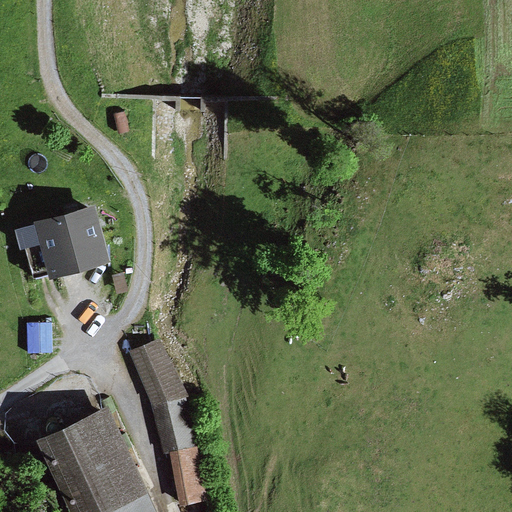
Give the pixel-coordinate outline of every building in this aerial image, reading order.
[(95,200),(19,221),(34,273),(109,252),(95,200)] [(124,271),(112,273),(117,293),(128,290),(124,271)] [(56,318),(31,319),(32,350),(58,348),(56,318)] [(161,336),(129,349),(151,401),(186,393),(190,392),(161,336)] [(186,393),(151,401),(164,450),(170,449),(198,442),(186,393)] [(161,511),(110,398),(37,431),(73,511),(161,511)] [(209,496),(198,442),(170,449),(180,502),(209,496)]
